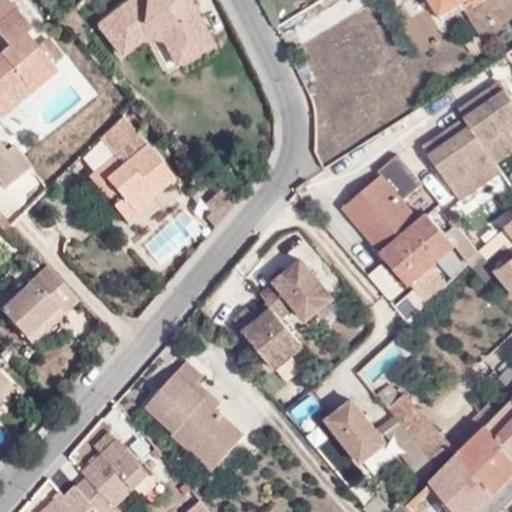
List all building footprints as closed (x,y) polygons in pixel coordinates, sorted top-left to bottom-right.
[(0,0),(0,25),(18,9),(10,0),(0,0)] [(188,0),(128,0),(99,23),(122,53),(142,37),(163,38),(177,63),(212,43),(188,0)] [(457,1),(458,0),(431,0),(442,16),(460,5),(457,1)] [(0,96),(22,80),(28,87),(54,65),(40,49),(27,34),(34,28),(18,9),(0,25),(0,32),(10,45),(0,53),(0,96)] [(59,61),(45,44),(40,49),(54,65),(59,61)] [(0,111),(28,87),(22,80),(0,96),(0,111)] [(502,81),(461,110),(467,118),(507,89),(502,81)] [(467,118),(473,127),(498,163),(511,154),(511,95),(507,89),(467,118)] [(467,118),(424,148),(430,157),(473,127),(467,118)] [(118,120),(97,142),(109,156),(131,135),(118,120)] [(473,127),(430,157),(462,201),(504,172),(498,163),(473,127)] [(29,164),(0,129),(0,180),(4,185),(29,164)] [(122,171),(144,149),(131,135),(109,156),(112,160),(122,171)] [(158,194),(173,180),(144,149),(122,171),(112,160),(87,182),(96,192),(106,184),(123,203),(114,212),(130,231),(140,222),(134,216),(158,194)] [(422,221),(403,201),(422,184),(398,157),(379,173),(383,177),(345,210),(353,219),(370,240),(374,244),(383,253),(422,221)] [(96,192),(114,212),(123,203),(106,184),(96,192)] [(216,228),(236,203),(222,189),(205,204),(213,212),(206,218),(216,228)] [(140,222),(164,200),(158,194),(134,216),(140,222)] [(413,287),(458,248),(430,216),(422,221),(383,253),(413,287)] [(511,230),(509,227),(483,251),(488,258),(489,259),(503,247),(511,257),(511,230)] [(274,283),(261,294),(272,307),(281,319),(296,307),(307,321),(335,298),(303,259),(274,283)] [(387,261),(369,271),(385,300),(403,290),(387,261)] [(511,262),(500,271),(511,287),(511,262)] [(58,311),(63,317),(80,301),(49,268),(49,267),(4,312),(29,338),(58,311)] [(447,283),(439,274),(417,294),(426,304),(447,283)] [(410,300),(405,294),(392,304),(409,324),(426,304),(417,294),(410,300)] [(304,346),(281,319),(272,307),(257,319),(247,307),(234,317),(245,330),(277,368),(304,346)] [(29,338),(34,344),(63,317),(58,311),(29,338)] [(189,361),(149,404),(191,446),(200,438),(221,460),(243,437),(214,409),(210,414),(197,403),(202,398),(193,390),(199,383),(204,376),(189,361)] [(511,372),(502,383),(511,395),(511,372)] [(0,395),(9,387),(3,380),(0,383),(0,395)] [(214,409),(219,403),(199,383),(193,390),(202,398),(197,403),(210,414),(214,409)] [(403,398),(391,385),(378,398),(394,417),(399,424),(436,470),(456,451),(448,442),(407,395),(403,398)] [(362,417),(365,415),(353,399),(327,420),(362,463),(387,442),(383,437),(378,430),(370,420),(367,423),(362,417)] [(511,402),(488,427),(511,455),(511,402)] [(488,427),(479,412),(448,442),(456,451),(460,455),(488,427)] [(378,430),(383,437),(386,434),(399,424),(394,417),(378,430)] [(424,481),(436,470),(399,424),(386,434),(424,481)] [(511,455),(488,427),(460,455),(494,497),(511,479),(511,455)] [(191,446),(214,468),(221,460),(200,438),(191,446)] [(85,469),(90,473),(76,486),(100,511),(108,511),(149,474),(118,439),(85,469)] [(460,455),(433,483),(457,511),(479,511),(494,497),(460,455)] [(100,511),(76,486),(63,498),(65,500),(52,511),(100,511)] [(61,496),(42,511),(52,511),(65,500),(63,498),(61,496)] [(390,511),(378,497),(364,509),(366,511),(390,511)] [(208,511),(198,500),(186,511),(208,511)]
